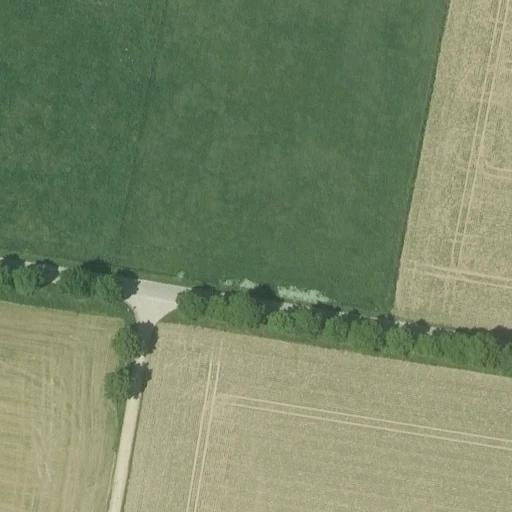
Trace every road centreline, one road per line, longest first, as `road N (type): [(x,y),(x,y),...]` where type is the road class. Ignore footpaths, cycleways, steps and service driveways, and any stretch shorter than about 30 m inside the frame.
road 1 (residential): [(511,354),(0,271)]
road 2 (track): [(154,296),(119,511)]
